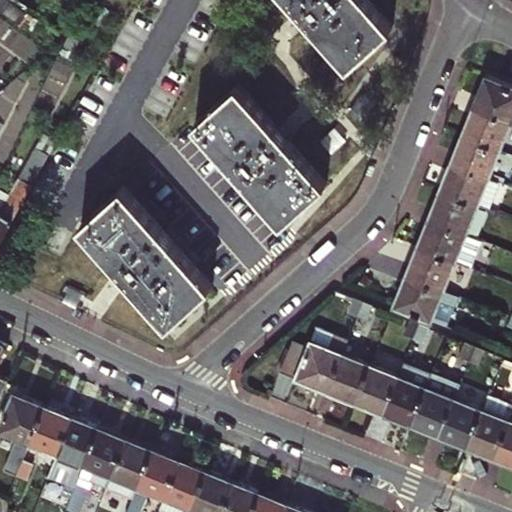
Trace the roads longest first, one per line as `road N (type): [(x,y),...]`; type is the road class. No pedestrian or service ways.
road 1 (residential): [(183,389),(372,221),(465,0)]
road 2 (residential): [(183,389),(442,496)]
road 3 (residential): [(0,302),(183,389)]
